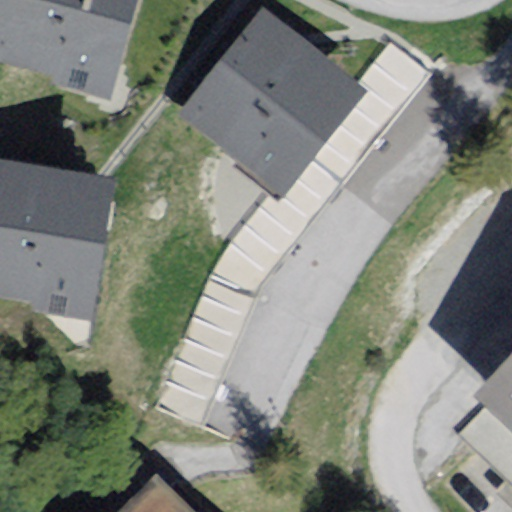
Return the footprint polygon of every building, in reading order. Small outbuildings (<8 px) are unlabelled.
[(131,0),(0,0),(0,54),(112,80),(131,0)] [(366,86),(260,6),(181,110),(287,190),(366,86)] [(110,173),(0,157),(0,289),(92,303),(110,173)] [(511,367),(459,423),(511,473),(511,367)] [(201,511),(158,472),(119,511),(201,511)]
